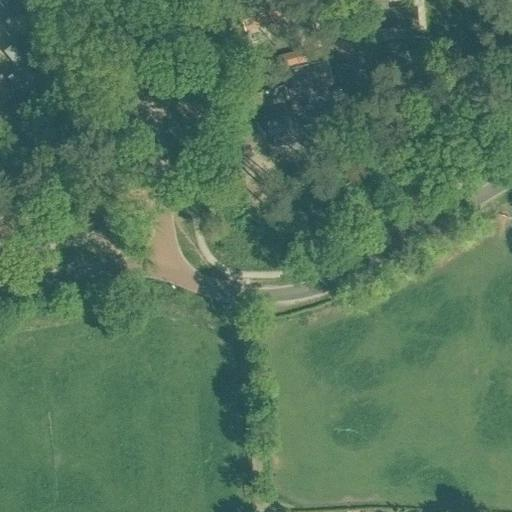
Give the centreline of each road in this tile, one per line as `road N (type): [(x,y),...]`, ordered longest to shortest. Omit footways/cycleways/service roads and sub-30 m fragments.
road 1 (unclassified): [(159,269),(242,296),(302,292),(370,265),(511,178)]
road 2 (unclassified): [(159,269),(162,206),(126,0)]
road 3 (track): [(511,83),(457,80),(369,56),(344,35),(326,0)]
road 4 (unclassified): [(0,290),(159,269)]
